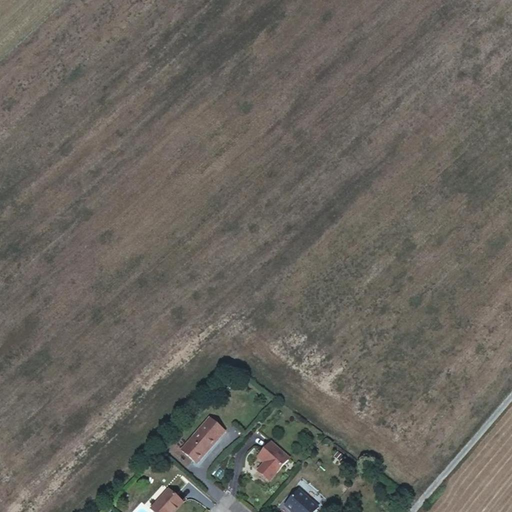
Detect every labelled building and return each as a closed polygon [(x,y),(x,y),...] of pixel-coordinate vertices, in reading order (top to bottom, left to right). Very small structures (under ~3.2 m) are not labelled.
[(227,430),(212,417),(184,447),(199,461),(227,430)] [(277,475),(255,457),(242,472),(254,481),(247,489),(256,497),(263,489),(277,475)] [(254,481),(250,478),(243,485),(247,489),(254,481)] [(175,511),(185,502),(170,489),(152,509),(155,511),(175,511)] [(314,511),(319,506),(299,490),(286,505),(293,511),(314,511)]
